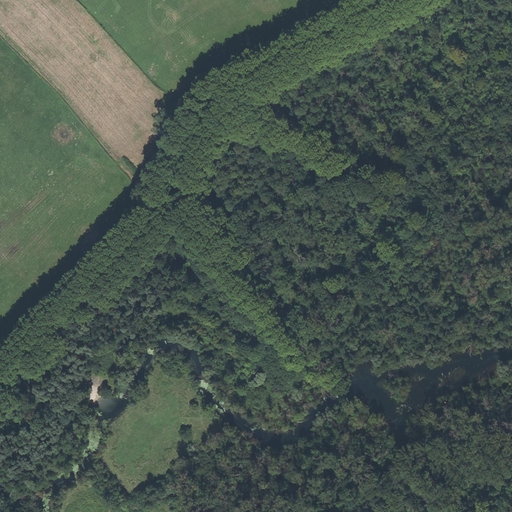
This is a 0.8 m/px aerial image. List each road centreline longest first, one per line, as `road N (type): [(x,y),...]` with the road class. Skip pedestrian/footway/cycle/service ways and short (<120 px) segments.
road 1 (track): [(0,389),(173,199),(231,92),(392,0)]
road 2 (track): [(173,199),(146,191),(0,29)]
